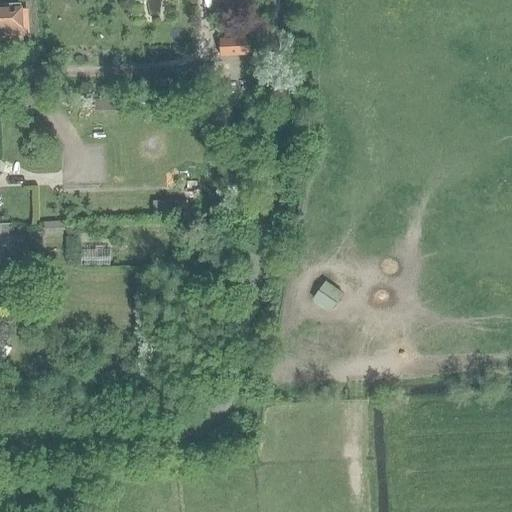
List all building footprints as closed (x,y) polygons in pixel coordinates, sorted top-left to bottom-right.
[(0,8),(0,41),(23,40),(21,8),(0,8)] [(217,40),(218,56),(247,54),(246,38),(217,40)] [(198,181),(186,181),(186,193),(198,193),(198,181)] [(0,223),(0,237),(11,237),(11,223),(0,223)] [(314,293),(331,303),(342,284),(325,274),(314,293)]
